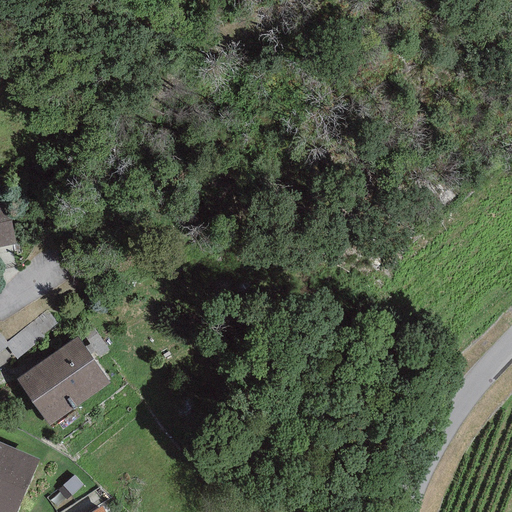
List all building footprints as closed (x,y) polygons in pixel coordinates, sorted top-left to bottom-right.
[(5,195),(0,196),(0,248),(14,246),(5,195)] [(82,334),(99,358),(108,351),(92,328),(82,334)] [(17,381),(49,426),(109,383),(76,338),(17,381)] [(0,511),(16,511),(39,460),(0,442),(0,511)] [(83,485),(74,475),(58,490),(66,499),(71,495),(72,496),(83,485)]
